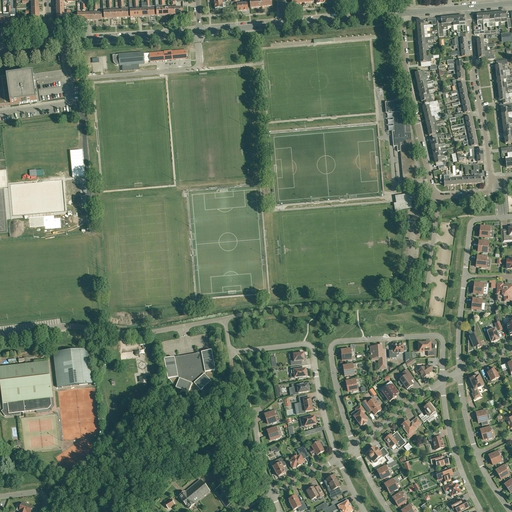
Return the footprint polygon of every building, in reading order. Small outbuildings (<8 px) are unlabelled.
[(108,9),(110,9),(110,12),(110,19),(116,18),(116,11),(116,8),(111,8),(111,5),(108,5),(108,9)] [(174,8),(175,15),(181,15),(181,11),(183,11),(183,7),(183,6),(183,7),(183,8),(174,8)] [(16,23),(15,18),(15,13),(10,13),(10,10),(7,10),(7,13),(9,13),(9,23),(16,23)] [(506,13),(500,13),(501,23),(507,22),(508,28),(511,28),(511,19),(507,19),(506,16),(506,13)] [(447,27),(446,18),(441,18),(441,21),(437,21),(437,24),(438,28),(438,37),(439,38),(444,37),(443,31),(447,30),(447,27)] [(511,38),(511,34),(501,35),(502,43),(511,41),(511,38)] [(460,40),(458,40),(458,38),(454,38),(455,46),(467,45),(466,39),(460,40)] [(149,54),(150,61),(150,62),(187,59),(186,50),(171,52),(171,51),(164,52),(149,54)] [(487,51),(484,52),(478,52),(478,58),(481,58),(481,61),(486,60),(490,60),(494,59),(494,55),(489,55),(488,51),(487,51)] [(138,63),(138,64),(144,64),(144,62),(150,61),(149,54),(143,54),(143,53),(129,54),(119,55),(113,56),(113,61),(113,62),(114,64),(115,65),(117,65),(120,66),(135,65),(135,64),(138,63)] [(420,57),(420,64),(425,63),(426,66),(430,66),(429,63),(431,63),(430,59),(433,59),(432,56),(426,57),(420,57)] [(463,68),(462,62),(461,62),(461,60),(447,61),(447,65),(453,65),(453,68),(454,68),(457,68),(463,68)] [(496,72),(502,71),(505,71),(504,65),(507,65),(507,60),(496,62),(497,66),(495,66),(496,72)] [(0,78),(0,106),(37,102),(33,74),(0,78)] [(464,79),(463,74),(457,74),(458,80),(452,81),(453,84),(456,83),(461,82),(461,80),(464,79)] [(428,80),(427,77),(416,79),(418,85),(427,83),(426,80),(428,80)] [(418,91),(419,91),(426,89),(425,86),(431,85),(434,84),(433,82),(430,82),(427,83),(418,85),(418,87),(417,88),(418,91)] [(465,89),(464,83),(463,84),(463,83),(462,83),(461,83),(461,82),(456,83),(453,84),(453,86),(454,86),(455,88),(455,91),(465,89)] [(432,88),(426,89),(419,91),(420,97),(429,95),(429,91),(434,90),(434,88),(432,88)] [(511,94),(508,94),(508,95),(499,96),(500,101),(502,101),(502,105),(503,105),(506,105),(511,103),(511,100),(510,101),(510,100),(509,96),(511,96),(511,94)] [(433,102),(433,100),(430,100),(429,95),(420,97),(422,103),(424,102),(425,104),(433,102)] [(422,105),(423,107),(424,113),(439,110),(439,108),(437,109),(436,104),(438,104),(437,101),(433,102),(425,104),(422,105)] [(389,113),(393,113),(394,124),(395,132),(392,132),(394,147),(397,147),(398,152),(400,152),(403,182),(415,181),(411,133),(405,134),(404,126),(403,112),(404,112),(403,102),(388,103),(387,103),(386,105),(387,112),(388,113),(389,113)] [(511,103),(506,105),(503,105),(504,109),(501,109),(501,113),(500,113),(500,115),(501,115),(508,114),(511,114),(511,108),(511,107),(511,103)] [(424,113),(425,119),(436,116),(436,113),(440,112),(439,110),(424,113)] [(439,116),(436,116),(425,119),(427,125),(436,123),(435,119),(441,118),(441,115),(439,116)] [(440,122),(436,123),(427,125),(428,131),(437,129),(436,125),(442,123),(442,122),(443,122),(443,121),(440,122)] [(435,138),(441,136),(440,134),(435,135),(435,131),(438,131),(438,128),(437,129),(428,131),(429,136),(434,135),(435,138)] [(442,139),(441,136),(435,138),(432,138),(433,138),(433,140),(430,141),(432,147),(441,145),(439,140),(442,140),(442,139)] [(476,140),(467,142),(463,143),(463,145),(467,144),(468,148),(469,150),(471,150),(475,149),(475,146),(477,146),(476,140)] [(444,144),(441,145),(432,147),(433,153),(439,151),(438,148),(445,147),(444,144)] [(503,148),(501,149),(501,152),(504,152),(507,151),(507,154),(509,153),(509,160),(505,161),(506,168),(511,168),(511,167),(511,155),(511,153),(511,147),(503,148)] [(82,150),(70,151),(73,178),(85,177),(82,150)] [(443,153),(446,152),(446,151),(446,150),(439,151),(433,153),(434,159),(443,157),(443,153)] [(438,164),(439,166),(444,165),(447,164),(447,161),(442,163),(441,159),(445,159),(444,156),(443,157),(434,159),(436,164),(438,164)] [(474,166),(474,171),(474,175),(475,178),(475,184),(481,184),(481,178),(482,178),(482,174),(480,174),(476,175),(476,171),(478,171),(478,165),(476,166),(474,166)] [(412,209),(411,202),(415,201),(414,193),(395,197),(396,204),(394,204),(395,212),(412,209)] [(54,218),(54,215),(29,217),(30,227),(44,226),(45,226),(45,229),(61,228),(60,218),(54,218)] [(481,227),(480,232),(479,237),(485,238),(484,239),(488,239),(488,238),(489,238),(490,231),(492,232),(493,228),(490,228),(481,227)] [(506,236),(502,236),(503,243),(511,242),(511,238),(511,228),(511,229),(509,229),(509,231),(505,231),(506,236)] [(488,243),(479,242),(479,241),(478,252),(483,252),(483,254),(487,254),(487,253),(488,243)] [(487,257),(478,256),(477,256),(476,267),(481,267),(481,269),(485,269),(485,268),(486,268),(486,261),(489,261),(490,258),(487,257)] [(484,284),(475,283),(474,283),(473,294),(478,294),(478,295),(482,296),(482,295),(483,295),(484,288),(486,288),(487,284),(484,284)] [(511,285),(507,286),(503,286),(503,284),(497,284),(497,294),(502,294),(502,295),(504,297),(505,297),(505,302),(511,301),(511,285)] [(473,299),(472,305),(471,309),(477,310),(476,311),(480,312),(480,310),(481,310),(482,304),(485,304),(485,300),(482,300),(473,299)] [(474,324),(474,335),(474,336),(472,337),(471,337),(471,336),(469,336),(469,335),(468,335),(468,351),(472,351),(472,350),(475,350),(475,349),(475,348),(477,347),(477,349),(482,347),(480,343),(482,342),(481,341),(480,342),(478,338),(482,336),(477,323),(474,324)] [(494,329),(493,330),(492,329),(489,330),(489,331),(488,332),(487,332),(487,333),(487,332),(491,342),(491,343),(492,343),(493,343),(498,341),(499,340),(499,339),(496,332),(497,331),(498,332),(502,330),(499,323),(495,324),(496,329),(495,329),(494,329)] [(419,344),(419,352),(427,351),(428,356),(434,356),(434,350),(430,350),(430,343),(419,344)] [(396,358),(396,356),(398,355),(399,355),(399,354),(399,353),(403,353),(403,351),(405,351),(405,346),(403,346),(403,345),(399,345),(396,345),(392,346),(393,351),(389,351),(390,359),(396,358)] [(386,350),(385,350),(382,350),(382,347),(379,347),(379,346),(376,347),(376,346),(375,346),(375,347),(370,347),(371,361),(378,360),(379,370),(387,369),(387,371),(386,350)] [(53,353),(57,388),(92,384),(88,349),(53,353)] [(351,349),(342,350),(341,350),(342,361),(347,360),(348,361),(351,361),(351,360),(352,360),(351,353),(354,353),(353,349),(351,349)] [(179,357),(164,360),(168,380),(169,379),(176,388),(176,389),(188,394),(189,393),(200,391),(201,391),(211,382),(210,382),(214,371),(215,371),(211,351),(196,354),(179,357)] [(293,359),(290,359),(291,366),(297,365),(297,362),(305,361),(305,359),(306,359),(305,355),(304,355),(304,353),(300,354),(300,353),(296,353),(296,354),(293,355),(293,359)] [(51,405),(50,399),(50,398),(53,398),(49,362),(0,367),(0,381),(2,398),(22,396),(24,412),(42,410),(48,409),(51,405)] [(352,365),(344,366),(343,366),(345,376),(350,376),(350,377),(354,376),(354,375),(353,368),(356,368),(355,364),(352,365)] [(425,367),(420,370),(419,369),(418,369),(416,370),(416,371),(418,374),(419,374),(420,374),(423,379),(429,375),(428,373),(432,371),(433,367),(428,366),(426,367),(425,367)] [(294,374),(295,378),(299,378),(299,379),(303,379),(302,377),(307,377),(307,375),(308,375),(307,371),(306,371),(306,369),(300,370),(298,370),(297,370),(297,367),(291,368),(292,375),(294,374)] [(491,371),(490,371),(490,372),(487,374),(489,377),(486,379),(489,385),(492,383),(491,382),(499,378),(495,369),(494,369),(493,368),(490,370),(491,371)] [(410,382),(413,380),(414,380),(407,370),(402,374),(404,377),(400,380),(401,381),(398,383),(397,383),(401,387),(404,385),(407,390),(409,389),(409,390),(412,388),(412,387),(412,386),(413,386),(410,382)] [(472,379),(470,380),(471,383),(471,384),(472,387),(473,387),(474,388),(471,390),(473,394),(472,394),(474,399),(480,397),(477,389),(483,386),(484,386),(484,385),(484,386),(479,376),(476,377),(474,378),(472,379)] [(346,382),(347,387),(348,392),(353,391),(353,392),(357,391),(357,390),(356,383),(360,383),(359,379),(346,382)] [(396,397),(395,395),(398,393),(390,382),(385,386),(387,389),(381,393),(383,398),(385,396),(389,403),(390,402),(391,403),(394,401),(394,400),(394,399),(396,397)] [(303,385),(300,385),(300,386),(298,386),(298,384),(291,385),(292,388),(293,388),(294,396),(298,395),(298,394),(309,392),(309,390),(310,390),(309,386),(308,386),(308,384),(303,385)] [(8,414),(24,412),(22,396),(2,398),(3,404),(7,403),(8,408),(5,409),(1,411),(5,416),(8,414)] [(298,397),(300,404),(304,403),(304,407),(299,408),(300,414),(306,413),(306,412),(312,411),(313,411),(312,406),(312,404),(312,403),(311,403),(311,399),(310,399),(306,399),(306,396),(298,397)] [(368,413),(371,411),(375,415),(382,410),(379,406),(381,406),(378,403),(377,404),(374,399),(368,403),(366,401),(362,404),(368,413)] [(426,411),(425,412),(427,415),(424,417),(422,415),(419,417),(424,423),(431,417),(430,416),(432,415),(433,417),(436,414),(434,411),(435,410),(430,404),(424,409),(426,411)] [(361,414),(364,411),(360,406),(355,409),(357,412),(356,413),(357,415),(354,417),(356,421),(355,421),(358,424),(359,424),(361,426),(362,425),(363,426),(366,424),(365,423),(367,422),(361,414)] [(488,410),(476,413),(478,423),(483,422),(483,423),(487,422),(487,421),(486,414),(489,414),(488,410)] [(273,411),(265,414),(264,415),(268,424),(273,423),(273,424),(277,423),(276,422),(277,421),(275,415),(277,414),(276,411),(273,411)] [(307,419),(306,416),(300,417),(301,417),(301,420),(300,420),(300,421),(303,420),(305,427),(316,424),(316,423),(317,423),(316,418),(315,418),(315,417),(307,419)] [(406,432),(404,433),(409,439),(416,433),(415,431),(417,429),(415,428),(421,424),(417,418),(411,423),(412,424),(410,425),(407,422),(406,422),(405,422),(405,423),(404,423),(403,423),(403,424),(403,425),(402,425),(401,426),(403,428),(403,429),(406,432)] [(276,428),(267,430),(267,431),(270,441),(275,439),(276,440),(279,439),(279,438),(279,437),(277,431),(280,430),(279,427),(276,428)] [(480,430),(482,436),(483,440),(488,439),(488,440),(492,439),(492,438),(490,431),(493,430),(492,427),(489,428),(489,427),(480,430)] [(431,443),(433,443),(435,451),(444,448),(442,444),(443,444),(442,444),(442,442),(442,441),(442,442),(441,437),(435,439),(433,434),(428,438),(429,441),(430,441),(431,443)] [(406,444),(399,435),(394,439),(391,435),(385,440),(389,445),(388,445),(390,448),(391,447),(391,448),(395,445),(398,450),(406,444)] [(313,449),(309,451),(312,456),(315,455),(314,454),(315,453),(317,456),(324,452),(321,447),(324,446),(321,442),(319,443),(312,447),(313,449)] [(409,444),(404,447),(408,452),(412,448),(409,444)] [(377,451),(376,449),(375,450),(374,449),(371,451),(370,451),(369,452),(368,452),(368,453),(367,453),(370,456),(370,457),(370,458),(371,458),(371,459),(372,459),(371,460),(371,461),(372,463),(373,463),(374,464),(375,464),(377,463),(377,462),(378,461),(382,458),(383,458),(385,457),(386,456),(388,454),(384,448),(379,452),(378,451),(377,451)] [(497,452),(489,456),(488,456),(493,465),(497,463),(498,464),(501,463),(501,462),(499,455),(501,454),(500,451),(497,452)] [(388,465),(394,461),(393,459),(388,454),(388,455),(386,456),(385,457),(389,462),(387,464),(388,465)] [(441,455),(440,455),(430,458),(432,464),(436,463),(437,467),(449,464),(446,457),(442,459),(441,455)] [(297,468),(300,466),(301,466),(301,465),(304,463),(302,460),(304,459),(303,456),(301,457),(300,456),(297,458),(296,457),(292,459),(293,461),(289,462),(290,464),(290,465),(291,465),(293,469),(296,467),(297,468)] [(279,477),(283,475),(286,474),(283,467),(286,466),(282,458),(275,462),(277,465),(273,467),(275,472),(274,472),(276,475),(277,475),(279,477)] [(504,466),(496,470),(495,471),(501,480),(505,477),(506,478),(509,476),(508,475),(509,475),(505,469),(508,468),(506,464),(504,466)] [(377,471),(379,476),(382,480),(386,478),(387,478),(390,477),(389,476),(390,475),(387,469),(389,468),(388,465),(377,471)] [(435,474),(437,479),(438,481),(444,479),(445,482),(451,480),(450,477),(453,476),(450,469),(447,470),(446,469),(445,469),(445,470),(444,470),(445,471),(435,474)] [(331,500),(338,496),(335,490),(340,487),(334,476),(332,477),(331,476),(329,478),(329,479),(327,480),(331,488),(327,490),(330,495),(329,496),(331,500)] [(384,484),(387,489),(389,494),(394,491),(394,492),(398,490),(397,489),(398,489),(394,483),(397,481),(395,478),(384,484)] [(182,501),(186,506),(189,509),(195,504),(210,492),(200,480),(185,492),(179,497),(182,500),(182,501)] [(445,493),(449,491),(451,497),(460,493),(457,484),(456,484),(453,485),(452,482),(442,487),(444,490),(445,493)] [(214,490),(226,508),(237,500),(226,483),(214,490)] [(311,500),(315,498),(317,497),(318,499),(324,496),(319,487),(315,489),(314,487),(311,489),(309,489),(308,490),(307,491),(307,492),(311,500)] [(392,498),(395,503),(398,507),(402,504),(403,505),(406,503),(405,502),(406,502),(402,496),(405,494),(403,491),(392,498)] [(296,496),(293,498),(289,500),(290,502),(289,503),(290,503),(289,504),(290,506),(291,506),(293,511),(298,508),(299,510),(306,507),(303,501),(299,503),(296,496)] [(461,503),(459,500),(459,499),(450,504),(453,510),(455,509),(456,511),(460,511),(468,508),(464,501),(461,503)] [(168,509),(175,505),(172,500),(165,504),(168,509)] [(351,511),(353,511),(349,505),(347,502),(345,503),(343,500),(324,510),(324,511),(328,511),(332,510),(333,511),(336,509),(335,508),(339,506),(342,511),(351,511)] [(19,511),(17,510),(20,511),(19,511),(30,511),(33,507),(28,505),(29,504),(25,503),(25,504),(22,503),(19,511)] [(326,503),(316,508),(317,511),(319,511),(328,507),(326,503)]
